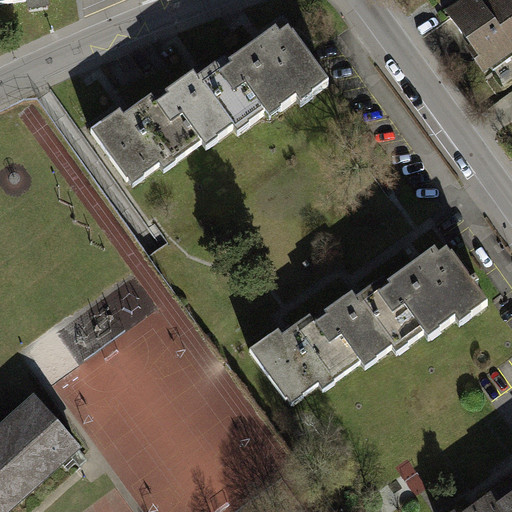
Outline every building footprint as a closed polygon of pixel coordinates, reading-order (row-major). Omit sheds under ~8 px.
[(0,0),(0,8),(56,0),(0,0)] [(479,0),(469,0),(451,13),(488,67),(511,49),(511,0),(495,0),(485,7),(479,0)] [(113,110),(87,128),(128,185),(140,177),(137,173),(151,163),(159,174),(173,163),(172,161),(196,143),(201,150),(215,140),(213,138),(227,128),(233,137),(246,127),(244,124),(261,113),(265,119),(276,112),(274,108),(290,96),(296,104),(310,95),(309,93),(326,81),(286,26),(278,32),(274,26),(257,38),(226,60),(222,56),(205,68),(194,76),(189,70),(149,99),(145,95),(128,107),(117,115),(113,110)] [(277,331),(251,350),(292,407),(304,398),(301,395),(315,385),(322,395),(337,384),(336,382),(360,364),(365,371),(379,362),(377,359),(391,350),(397,358),(410,348),(408,346),(425,334),(429,341),(440,333),(437,330),(454,318),(460,326),(474,316),(473,315),(490,303),(450,248),(442,253),(438,247),(421,259),(389,282),(386,277),(369,290),(358,297),(353,291),(312,320),(309,316),(292,329),(281,336),(277,331)] [(0,511),(21,511),(83,456),(30,397),(0,424),(0,511)] [(456,511),(455,510),(453,511),(511,511),(511,492),(504,498),(497,488),(481,500),(463,511),(456,511)]
